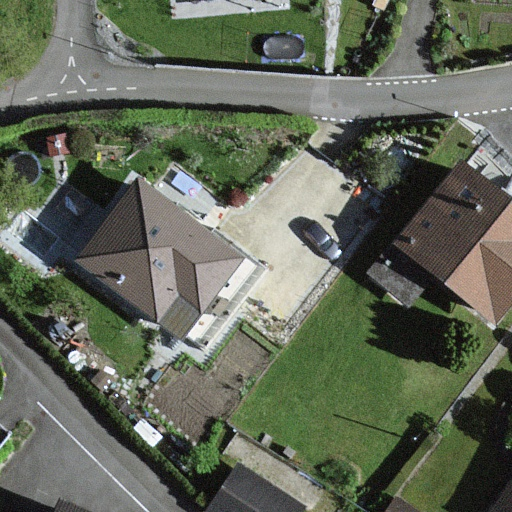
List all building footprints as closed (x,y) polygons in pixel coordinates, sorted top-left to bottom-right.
[(511,296),(511,212),(460,170),(398,246),(492,321),(511,296)] [(197,307),(233,262),(139,187),(80,260),(152,317),(174,289),(197,307)] [(296,511),(298,510),(241,469),(212,510),(214,511),(296,511)] [(511,511),(511,486),(492,511),(511,511)] [(410,511),(394,501),(386,511),(410,511)]
